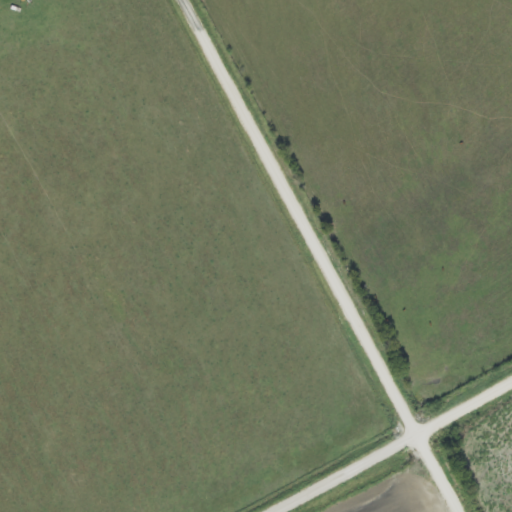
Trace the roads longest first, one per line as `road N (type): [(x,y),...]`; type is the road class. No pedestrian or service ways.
road 1 (residential): [(454,511),(182,0)]
road 2 (residential): [(287,511),(511,391)]
